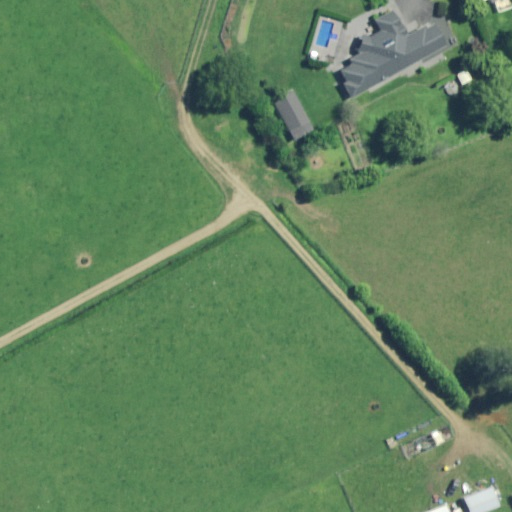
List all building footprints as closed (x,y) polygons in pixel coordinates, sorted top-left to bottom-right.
[(350,63),(335,71),(342,82),(339,83),(348,99),(443,47),(430,23),(404,37),(389,10),(371,20),(377,31),(367,36),(352,45),(356,54),(347,59),(350,63)] [(470,80),(464,70),(455,75),(461,85),(470,80)] [(459,93),(454,82),(444,86),(449,97),(459,93)] [(311,130),(290,93),(271,103),(292,141),(311,130)] [(481,511),(495,507),(488,487),(460,498),(465,511),(481,511)]
